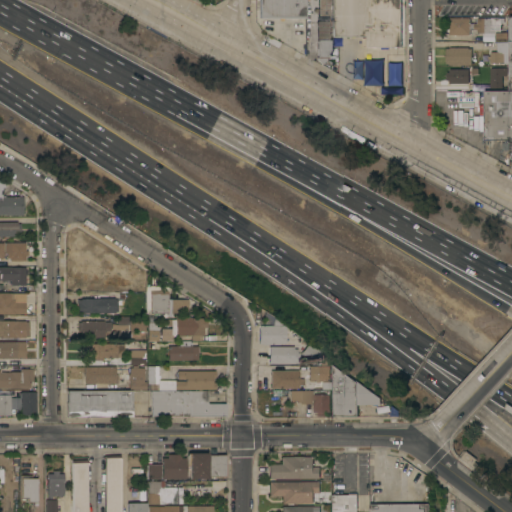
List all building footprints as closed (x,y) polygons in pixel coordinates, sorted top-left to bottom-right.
[(304,0),(304,18),(259,18),(259,0),(304,0)] [(329,0),(329,16),(317,16),(317,0),(329,0)] [(400,0),(400,47),(366,47),(366,36),(330,37),(330,0),(400,0)] [(448,32),(447,32),(447,28),(448,28),(448,26),(447,26),(447,24),(448,23),(448,18),(469,18),(469,24),(470,24),(470,26),(469,26),(469,35),(448,35),(448,32)] [(476,33),(476,30),(473,30),(473,24),(476,24),(476,18),(499,18),(499,31),(495,31),(495,32),(506,32),(507,41),(494,41),(494,33),(476,33)] [(316,21),(328,21),(328,40),(329,40),(329,58),(325,58),(325,60),(321,65),(316,60),(316,21)] [(507,42),(507,66),(498,66),(498,64),(490,64),(490,60),(488,60),(488,56),(490,56),(490,52),(496,52),(496,42),(507,42)] [(448,65),(448,64),(445,64),(445,48),(448,48),(468,48),(468,49),(471,49),(471,57),(472,57),(472,60),(471,60),(471,65),(448,65)] [(382,60),(382,85),(364,85),(364,60),(382,60)] [(401,63),(401,85),(388,85),(388,63),(401,63)] [(506,68),(506,75),(502,75),(502,88),(490,88),(490,68),(506,68)] [(468,70),(468,83),(448,83),(448,80),(445,80),(445,72),(448,72),(448,70),(468,70)] [(511,90),(511,140),(484,140),(483,91),(509,91),(511,90)] [(0,215),(0,181),(4,183),(1,190),(1,197),(4,197),(4,196),(22,196),(22,215),(0,215)] [(1,236),(1,237),(0,237),(0,221),(17,221),(17,223),(20,223),(20,233),(17,233),(17,236),(1,236)] [(25,242),(25,250),(27,250),(27,255),(25,255),(25,260),(9,260),(9,258),(6,258),(6,253),(4,253),(4,242),(25,242)] [(11,285),(11,280),(0,280),(0,266),(11,266),(11,267),(25,267),(25,270),(26,270),(26,274),(25,274),(25,284),(11,285)] [(150,312),(149,290),(162,290),(166,290),(167,312),(150,312)] [(14,313),(14,314),(0,313),(0,292),(10,292),(10,293),(25,293),(25,313),(14,313)] [(77,312),(77,299),(80,299),(80,298),(100,298),(114,298),(114,299),(117,299),(117,311),(115,311),(115,312),(77,312)] [(130,316),(130,317),(142,317),(142,318),(145,318),(145,329),(142,329),(142,330),(113,330),(113,324),(117,324),(117,316),(130,316)] [(201,335),(201,340),(191,340),(191,335),(175,335),(175,318),(203,318),(203,319),(206,319),(206,327),(203,327),(203,335),(201,335)] [(29,336),(25,336),(25,337),(0,337),(0,320),(25,320),(25,321),(29,321),(29,336)] [(81,337),(80,334),(77,334),(77,322),(80,322),(80,320),(104,320),(104,321),(109,321),(109,330),(104,331),(104,337),(81,337)] [(147,340),(147,322),(159,322),(158,340),(147,340)] [(281,325),(281,326),(283,326),(283,343),(278,343),(278,344),(257,344),(257,325),(281,325)] [(198,359),(168,360),(168,346),(179,345),(179,341),(191,340),(191,346),(197,346),(198,359)] [(0,358),(0,341),(17,341),(17,344),(21,344),(21,354),(17,354),(17,358),(0,358)] [(103,360),(88,360),(88,343),(101,343),(117,343),(124,343),(124,357),(117,357),(117,358),(103,358),(103,360)] [(305,344),(307,345),(308,343),(325,356),(322,361),(316,356),(311,363),(298,353),(305,344)] [(291,346),(291,348),(295,348),(295,353),(297,353),(297,363),(267,363),(267,346),(291,346)] [(146,349),(145,365),(130,365),(130,349),(146,349)] [(323,389),(323,382),(321,382),(321,375),(309,375),(309,365),(322,365),(326,357),(334,362),(333,364),(333,389),(323,389)] [(333,364),(358,382),(357,380),(381,397),(381,404),(357,404),(357,416),(333,415),(333,389),(333,364)] [(84,383),(84,366),(115,366),(115,374),(117,374),(117,383),(84,383)] [(215,370),(215,377),(212,377),(212,382),(215,382),(215,390),(147,389),(147,366),(158,366),(158,380),(175,380),(175,381),(177,381),(177,370),(215,370)] [(129,377),(128,377),(128,373),(129,373),(129,367),(144,367),(144,381),(146,381),(146,390),(131,389),(131,387),(129,387),(129,377)] [(0,371),(10,372),(10,371),(19,371),(19,368),(33,369),(32,381),(28,381),(28,388),(10,388),(10,387),(0,387),(0,371)] [(270,388),(270,370),(297,370),(297,371),(299,371),(299,378),(302,378),(302,384),(297,384),(297,388),(270,388)] [(67,417),(66,390),(131,390),(132,416),(67,417)] [(207,390),(207,403),(225,403),(225,416),(150,416),(150,390),(207,390)] [(289,390),(311,390),(311,403),(300,403),(300,402),(295,402),(295,400),(289,400),(289,396),(286,396),(286,402),(279,402),(279,396),(272,396),(272,390),(289,390)] [(35,411),(29,412),(29,414),(21,414),(20,391),(35,391),(35,411)] [(10,415),(0,415),(0,394),(9,394),(10,415)] [(314,394),(330,394),(330,412),(326,412),(326,415),(318,415),(318,412),(313,412),(314,394)] [(466,450),(476,459),(474,461),(478,463),(474,468),(460,457),(466,450)] [(189,453),(207,453),(207,454),(225,454),(225,476),(207,476),(207,478),(189,478),(189,453)] [(161,478),(161,458),(167,458),(167,454),(180,454),(180,457),(185,457),(185,478),(161,478)] [(268,478),(268,464),(281,464),(281,456),(292,456),(304,456),(313,456),(313,466),(319,466),(319,478),(268,478)] [(120,511),(104,511),(104,457),(120,457),(120,511)] [(87,511),(71,511),(71,463),(72,463),(71,459),(86,459),(87,511)] [(146,479),(146,464),(160,464),(160,479),(146,479)] [(47,495),(47,473),(52,473),(52,470),(58,470),(58,473),(63,473),(63,495),(47,495)] [(27,502),(27,497),(22,497),(21,474),(31,474),(31,473),(37,473),(37,478),(36,478),(37,502),(27,502)] [(147,480),(163,480),(163,487),(181,486),(182,503),(147,503),(147,480)] [(320,481),(320,493),(313,493),(313,503),(281,503),(281,495),(269,495),(269,481),(320,481)] [(398,494),(386,495),(385,482),(398,482),(398,494)] [(332,511),(332,495),(356,494),(356,511),(332,511)] [(45,511),(45,499),(56,499),(56,511),(45,511)] [(146,511),(127,511),(127,503),(146,502),(146,511)] [(369,511),(369,504),(429,503),(429,511),(369,511)]
